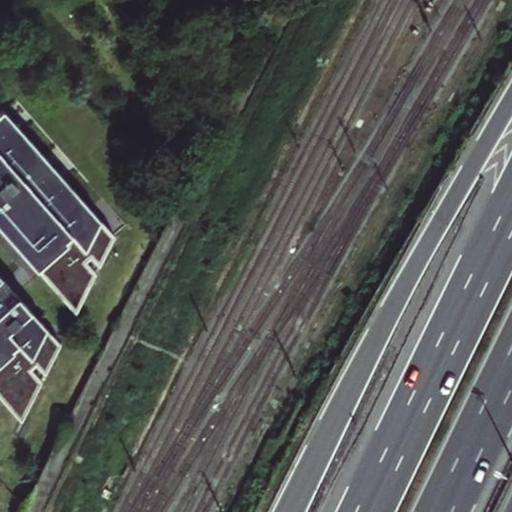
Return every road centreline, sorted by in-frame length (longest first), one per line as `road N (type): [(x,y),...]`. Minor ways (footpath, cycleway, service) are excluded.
road 1 (trunk): [(511,102),(401,294),(290,511)]
road 2 (trunk): [(511,213),(366,511)]
road 3 (trunk): [(441,511),(511,365)]
